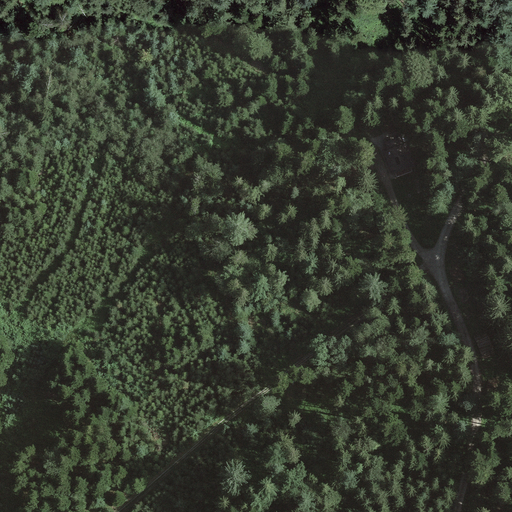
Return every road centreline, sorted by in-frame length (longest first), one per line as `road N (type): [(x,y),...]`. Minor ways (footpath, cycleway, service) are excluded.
road 1 (track): [(436,264),(331,338),(123,511)]
road 2 (track): [(455,511),(475,384),(436,264)]
road 3 (track): [(436,264),(471,180),(511,130)]
